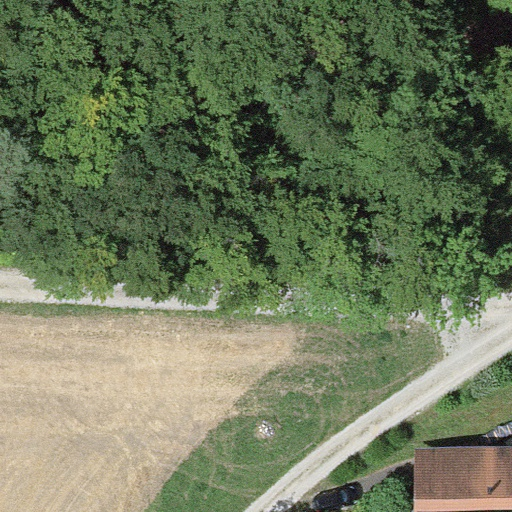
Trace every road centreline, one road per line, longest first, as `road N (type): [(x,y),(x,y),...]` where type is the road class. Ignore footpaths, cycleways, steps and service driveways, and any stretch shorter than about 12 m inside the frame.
road 1 (track): [(511,331),(388,308),(0,289)]
road 2 (track): [(511,332),(290,477),(260,511)]
